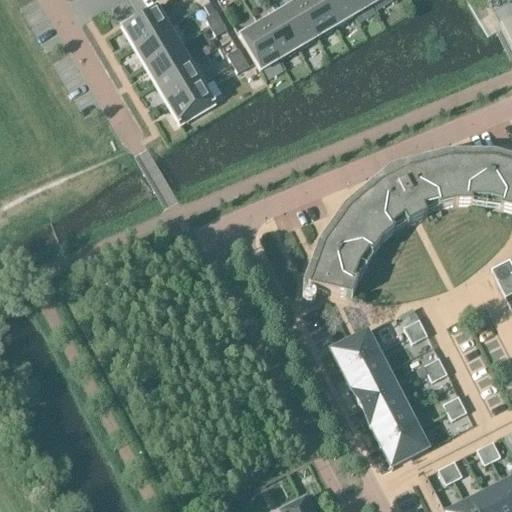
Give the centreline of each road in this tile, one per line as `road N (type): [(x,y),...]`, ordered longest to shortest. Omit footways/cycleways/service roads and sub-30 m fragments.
road 1 (residential): [(235,223),(203,237),(344,509)]
road 2 (residential): [(374,495),(235,223)]
road 3 (residential): [(511,107),(235,223)]
road 4 (residential): [(62,22),(136,151)]
